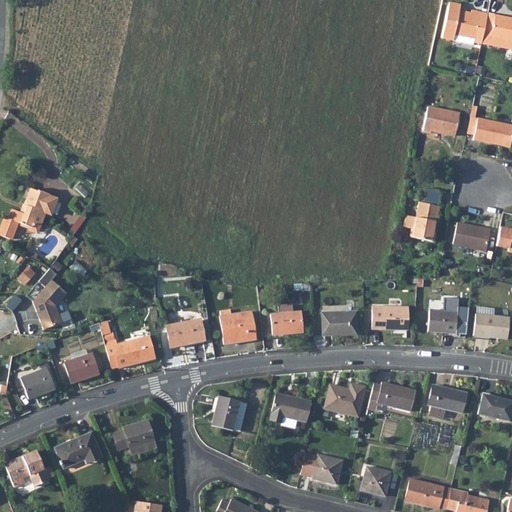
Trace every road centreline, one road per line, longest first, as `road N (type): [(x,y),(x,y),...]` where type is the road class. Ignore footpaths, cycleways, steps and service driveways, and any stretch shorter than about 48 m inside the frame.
road 1 (residential): [(511,370),(381,359),(175,379)]
road 2 (residential): [(175,379),(0,436)]
road 3 (residential): [(184,457),(337,511)]
